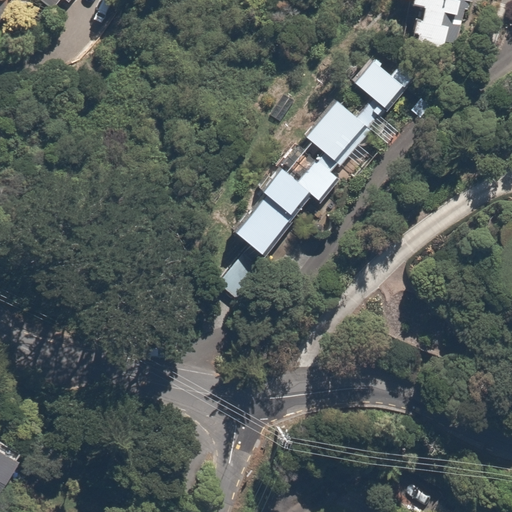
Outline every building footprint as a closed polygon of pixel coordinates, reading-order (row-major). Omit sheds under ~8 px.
[(0,0),(0,12),(10,13),(11,0),(0,0)] [(65,0),(41,0),(55,12),(65,0)] [(502,8),(503,0),(414,0),(408,25),(443,33),(449,6),(458,8),(460,1),(502,8)] [(358,73),(392,105),(415,80),(381,49),(358,73)] [(372,96),(360,108),(341,91),(307,127),(341,159),(375,123),(387,110),(372,96)] [(340,165),(323,150),(303,173),(290,162),(238,222),(269,248),(340,165)] [(0,446),(0,483),(17,458),(0,446)]
